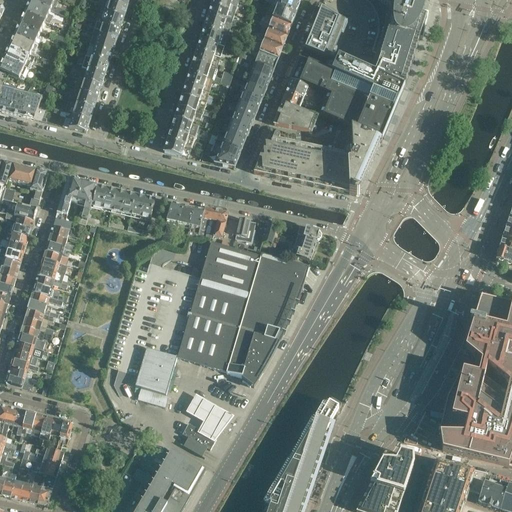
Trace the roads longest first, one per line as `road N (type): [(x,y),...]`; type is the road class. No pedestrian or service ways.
road 1 (residential): [(60,166),(359,236)]
road 2 (secondary): [(330,511),(458,269)]
road 3 (secondary): [(429,289),(364,403),(329,511)]
road 4 (secondary): [(462,0),(378,203)]
road 5 (secondary): [(400,197),(488,3)]
road 6 (residential): [(0,367),(60,166)]
road 7 (residential): [(242,180),(315,0)]
road 8 (residential): [(63,511),(60,497),(85,421),(0,395)]
road 9 (residential): [(201,0),(154,157)]
road 10 (secondary): [(202,511),(284,372)]
road 11 (secondary): [(359,236),(284,372)]
road 12 (secondary): [(284,372),(370,243)]
road 13 (residential): [(95,143),(140,0)]
road 14 (residential): [(378,203),(353,208),(242,180)]
